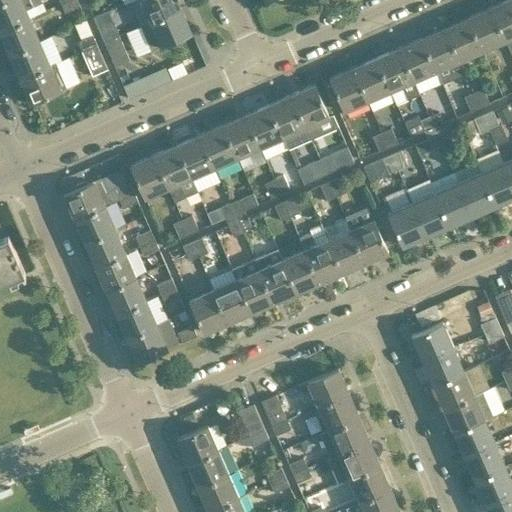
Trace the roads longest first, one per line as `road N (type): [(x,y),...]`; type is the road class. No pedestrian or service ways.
road 1 (residential): [(128,413),(19,167)]
road 2 (residential): [(128,413),(370,310)]
road 3 (residential): [(19,167),(256,63)]
road 4 (residential): [(453,511),(370,310)]
road 5 (residential): [(256,63),(402,0)]
road 6 (residential): [(370,310),(511,248)]
road 7 (residential): [(0,469),(128,413)]
